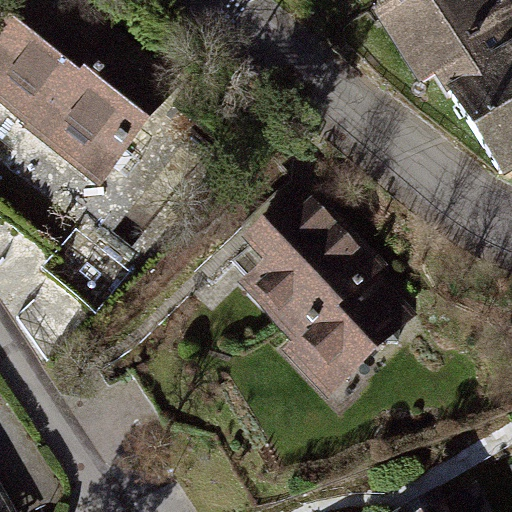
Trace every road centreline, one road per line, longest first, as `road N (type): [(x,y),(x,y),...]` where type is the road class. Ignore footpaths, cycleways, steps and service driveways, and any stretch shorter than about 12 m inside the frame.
road 1 (residential): [(511,221),(436,176),(232,0)]
road 2 (residential): [(0,345),(126,511)]
